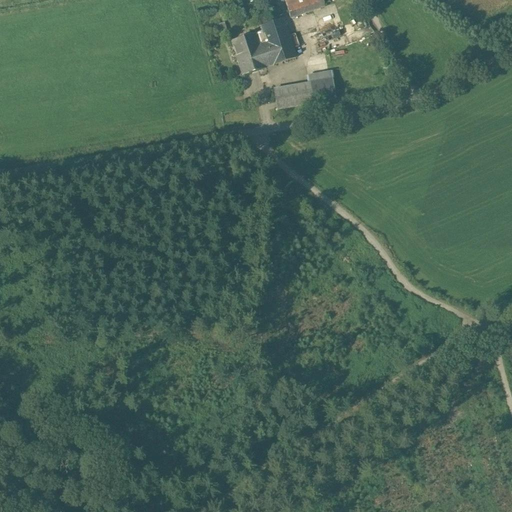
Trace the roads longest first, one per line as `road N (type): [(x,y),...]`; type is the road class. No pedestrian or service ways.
road 1 (unclassified): [(0,177),(414,99)]
road 2 (track): [(203,511),(481,322)]
road 3 (track): [(481,322),(419,294),(372,239),(256,133)]
